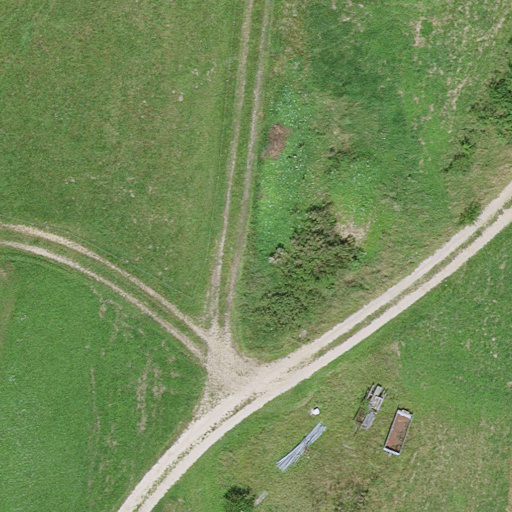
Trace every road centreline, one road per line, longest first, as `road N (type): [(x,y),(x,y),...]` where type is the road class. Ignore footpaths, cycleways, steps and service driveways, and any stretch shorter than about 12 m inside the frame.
road 1 (track): [(511,188),(407,285),(235,406),(128,511)]
road 2 (track): [(235,406),(200,345),(252,0)]
road 3 (track): [(0,240),(85,274),(200,345)]
